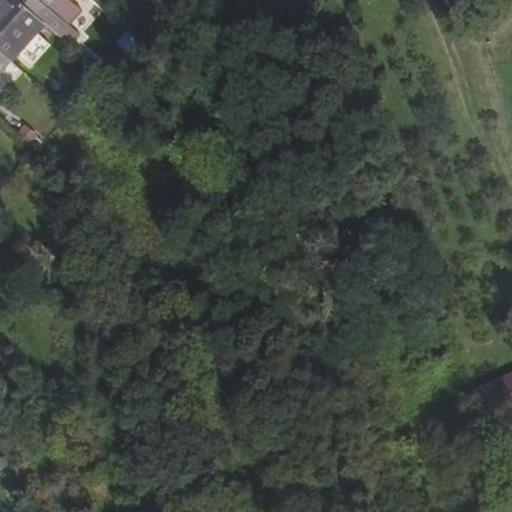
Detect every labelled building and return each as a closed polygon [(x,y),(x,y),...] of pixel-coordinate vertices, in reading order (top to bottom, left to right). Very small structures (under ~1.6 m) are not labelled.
[(0,49),(15,62),(49,25),(19,0),(6,0),(0,7),(0,49)] [(19,0),(49,25),(71,46),(81,37),(58,17),(71,2),(68,0),(19,0)] [(175,5),(169,0),(161,0),(147,15),(154,21),(150,24),(154,27),(175,5)] [(0,78),(15,62),(0,49),(0,78)] [(511,390),(485,402),(494,425),(511,418),(511,390)]
